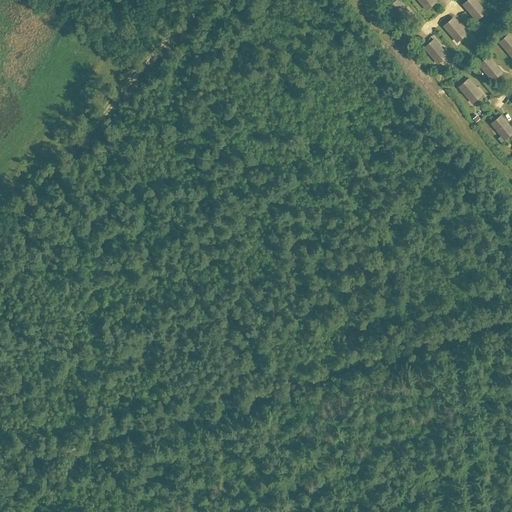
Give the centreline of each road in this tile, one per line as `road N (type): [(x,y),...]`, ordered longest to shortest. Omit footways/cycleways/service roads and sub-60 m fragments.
road 1 (track): [(511,322),(0,470)]
road 2 (track): [(0,237),(206,0)]
